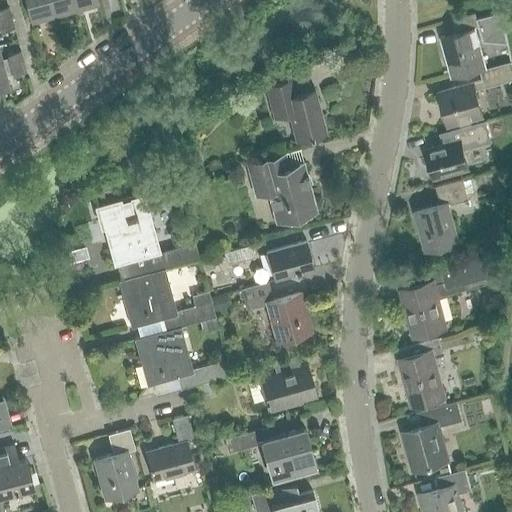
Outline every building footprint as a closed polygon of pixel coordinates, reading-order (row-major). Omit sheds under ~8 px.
[(31,20),(53,14),(49,0),(24,0),(30,21),(31,20)] [(49,0),(53,14),(75,8),(72,0),(49,0)] [(72,0),(75,8),(98,2),(97,0),(72,0)] [(0,20),(11,18),(8,7),(0,8),(0,20)] [(485,41),(507,41),(509,41),(501,12),(477,18),(476,13),(452,19),(456,33),(440,37),(451,76),(487,67),(487,66),(486,66),(480,40),(484,39),(485,41)] [(0,31),(0,32),(14,28),(11,18),(0,20),(0,31)] [(7,58),(9,65),(23,62),(20,51),(6,55),(7,58)] [(9,65),(12,76),(26,72),(23,62),(9,65)] [(473,82),(438,92),(448,126),(482,116),(475,90),(511,79),(511,65),(511,62),(480,70),(483,80),(473,83),(473,82)] [(3,67),(0,67),(0,92),(10,90),(3,67)] [(297,140),(323,133),(312,91),(294,96),(290,80),(265,87),(274,118),(290,114),(297,140)] [(453,141),(425,149),(433,178),(468,169),(463,149),(491,142),(485,120),(449,130),(453,141)] [(315,210),(303,165),(302,164),(287,168),(283,153),(247,163),(251,176),(254,178),(252,181),(256,196),(269,192),(276,221),(315,210)] [(158,164),(162,176),(174,173),(170,160),(158,164)] [(462,179),(435,186),(440,204),(413,211),(424,250),(458,241),(448,204),(468,199),(462,179)] [(144,194),(97,207),(113,265),(118,263),(122,279),(148,272),(164,267),(164,268),(199,258),(194,242),(160,251),(148,210),(144,194)] [(266,251),(273,278),(314,267),(306,240),(266,251)] [(255,257),(251,244),(223,252),(227,265),(255,257)] [(403,277),(407,291),(398,293),(409,333),(445,323),(434,285),(444,282),(446,288),(490,276),(485,255),(403,277)] [(212,256),(201,259),(203,270),(211,268),(213,263),(212,256)] [(118,280),(125,306),(130,327),(161,318),(164,330),(180,326),(199,321),(215,316),(211,301),(208,291),(192,296),(194,305),(176,310),(164,268),(164,267),(148,272),(122,279),(118,280)] [(268,281),(240,289),(246,309),(266,304),(276,341),(310,331),(300,292),(272,300),(268,281)] [(228,294),(212,299),(216,312),(232,306),(228,294)] [(215,316),(199,321),(202,333),(218,329),(215,316)] [(134,338),(140,363),(146,385),(177,376),(180,388),(231,374),(226,359),(192,368),(180,326),(164,330),(134,338)] [(442,352),(438,337),(401,347),(405,361),(396,363),(407,403),(442,393),(432,355),(442,352)] [(315,396),(315,393),(311,382),(307,365),(299,367),(298,364),(296,358),(296,355),(272,362),(276,374),(260,378),(261,379),(248,383),(253,401),(266,398),(270,411),(293,405),(292,403),(315,396)] [(211,381),(200,384),(203,394),(214,391),(211,381)] [(439,427),(462,421),(457,401),(420,411),(424,426),(403,431),(413,470),(448,461),(439,427)] [(0,428),(8,426),(2,403),(0,403),(0,428)] [(187,414),(181,416),(171,418),(178,442),(145,450),(154,481),(194,470),(202,467),(198,453),(190,455),(188,447),(195,445),(187,414)] [(113,454),(94,459),(104,497),(137,488),(126,451),(134,449),(129,428),(107,434),(113,454)] [(305,470),(302,457),(311,455),(303,428),(261,440),(272,479),(305,470)] [(253,430),(224,438),(228,451),(257,443),(253,430)] [(0,495),(33,486),(25,458),(9,463),(5,447),(0,448),(0,495)] [(449,467),(440,469),(441,475),(450,472),(449,467)] [(435,476),(438,487),(439,488),(419,493),(424,511),(461,511),(457,494),(471,490),(465,468),(450,472),(441,475),(435,476)] [(272,511),(318,511),(312,490),(298,494),(295,482),(251,494),(255,511),(269,511),(272,511)]
